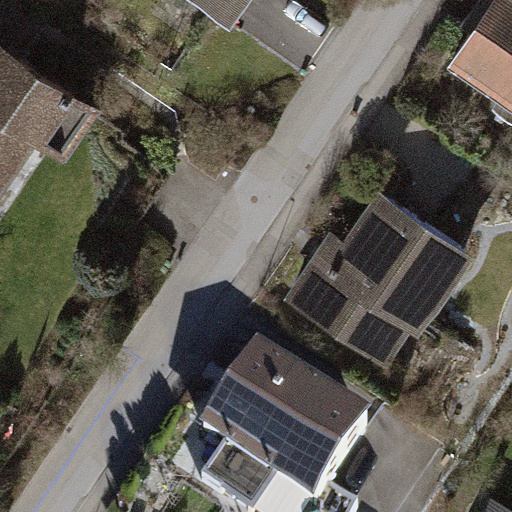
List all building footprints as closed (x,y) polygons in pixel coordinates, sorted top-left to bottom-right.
[(244,0),(210,0),(234,16),(244,0)] [(511,0),(479,0),(428,79),(511,134),(511,0)] [(98,104),(0,41),(0,192),(34,139),(63,158),(98,104)] [(386,377),(466,257),(371,194),(339,242),(327,234),(279,307),(386,377)] [(370,428),(257,354),(203,435),(315,510),(370,428)]
